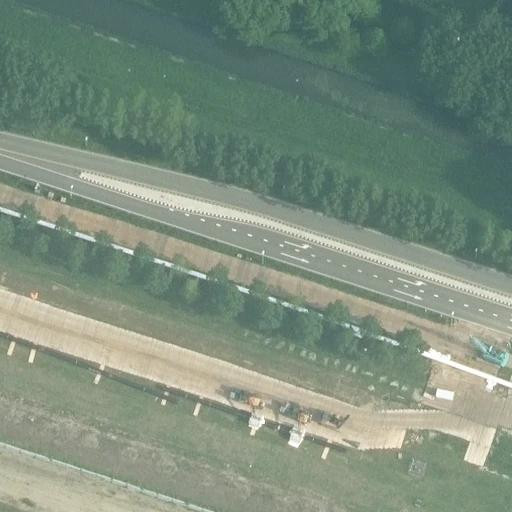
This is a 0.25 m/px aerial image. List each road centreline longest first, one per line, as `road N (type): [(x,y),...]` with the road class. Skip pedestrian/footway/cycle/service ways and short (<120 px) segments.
road 1 (secondary): [(1,153),(82,189),(511,330)]
road 2 (secondary): [(511,286),(275,208),(94,165),(1,153)]
